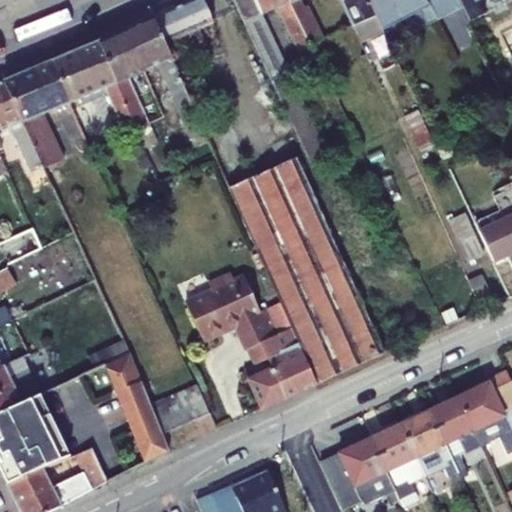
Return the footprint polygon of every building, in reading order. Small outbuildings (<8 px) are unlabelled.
[(265,21),(255,0),(231,0),(272,83),(291,74),(265,21)] [(255,0),(265,21),(291,8),(286,0),(255,0)] [(286,0),(291,8),(298,24),(311,50),(325,44),(310,12),(303,9),(301,6),(314,0),(286,0)] [(339,0),(343,7),(350,3),(360,26),(376,20),(366,0),(339,0)] [(436,25),(424,0),(392,0),(403,22),(418,15),(425,30),(436,25)] [(424,0),(436,25),(461,13),(454,0),(424,0)] [(454,0),(461,13),(465,22),(482,14),(477,4),(485,0),(454,0)] [(216,30),(205,6),(157,26),(194,107),(205,103),(207,107),(215,104),(202,74),(197,76),(194,68),(213,59),(203,36),(216,30)] [(482,14),(465,22),(467,27),(484,19),(482,14)] [(311,50),(298,24),(287,29),(303,63),(314,57),(311,50)] [(157,26),(130,37),(149,78),(166,70),(185,112),(194,107),(157,26)] [(149,78),(130,37),(105,48),(143,133),(155,128),(135,84),(149,78)] [(57,69),(76,110),(111,95),(131,138),(143,133),(105,48),(57,69)] [(76,110),(57,69),(10,89),(48,173),(70,164),(51,121),(76,110)] [(10,89),(0,93),(0,133),(15,127),(27,151),(22,153),(43,197),(57,192),(48,173),(10,89)] [(0,135),(0,169),(2,175),(13,170),(8,159),(10,158),(0,135)] [(388,356),(298,165),(235,195),(299,335),(322,386),(388,356)] [(511,216),(479,232),(491,256),(494,262),(507,256),(511,266),(511,216)] [(494,262),(491,256),(475,264),(482,277),(497,269),(494,262)] [(0,300),(27,287),(17,267),(0,277),(0,300)] [(495,305),(482,277),(474,281),(487,309),(495,305)] [(239,279),(231,282),(261,349),(284,338),(273,313),(267,316),(251,280),(242,285),(239,279)] [(487,309),(474,281),(467,284),(480,312),(487,309)] [(261,349),(231,282),(218,288),(220,294),(216,296),(232,332),(245,327),(248,334),(246,335),(254,352),(261,349)] [(232,332),(216,296),(194,306),(211,345),(230,336),(228,334),(232,332)] [(322,386),(299,335),(262,352),(285,403),(322,386)] [(0,349),(0,372),(9,368),(0,349)] [(285,403),(262,352),(257,354),(269,380),(280,405),(285,403)] [(9,368),(0,372),(0,418),(50,396),(52,395),(40,367),(45,365),(40,354),(9,368)] [(158,411),(133,357),(109,368),(153,465),(177,453),(170,437),(158,411)] [(481,389),(458,400),(481,449),(511,433),(511,391),(504,374),(479,385),(481,389)] [(280,405),(269,380),(256,386),(267,411),(280,405)] [(158,411),(170,437),(215,416),(204,390),(158,411)] [(50,396),(0,418),(0,445),(61,417),(50,396)] [(481,449),(458,400),(427,414),(443,449),(458,441),(465,456),(481,449)] [(443,449),(427,414),(397,428),(420,475),(420,477),(443,466),(450,480),(456,477),(443,449)] [(61,417),(0,445),(0,448),(19,487),(81,457),(61,417)] [(420,475),(397,428),(368,442),(396,504),(411,498),(405,483),(420,475)] [(396,504),(368,442),(336,456),(359,505),(384,494),(390,507),(396,504)] [(81,457),(19,487),(32,511),(63,511),(117,484),(99,448),(81,457)] [(270,463),(212,486),(222,511),(269,511),(287,504),(270,463)] [(205,511),(222,511),(212,486),(199,492),(205,511)]
